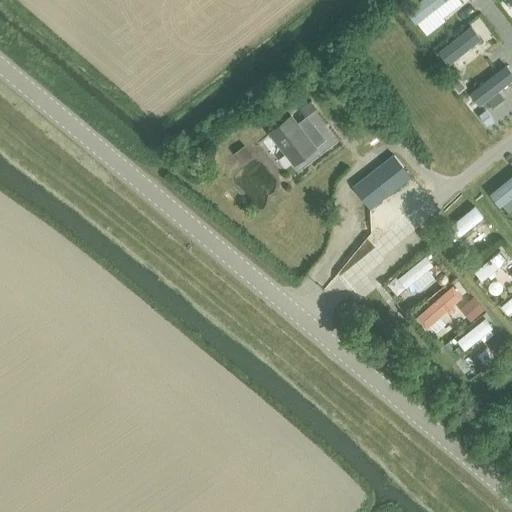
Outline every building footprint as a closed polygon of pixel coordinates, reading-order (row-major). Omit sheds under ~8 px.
[(371,59),(394,44),(387,34),(364,48),(371,59)] [(408,60),(387,76),(394,86),(415,70),(408,60)] [(456,74),(448,81),(458,93),(466,87),(456,74)] [(300,109),(306,117),(317,108),(311,101),(300,109)] [(485,111),(479,116),(486,125),(493,120),(485,111)] [(291,117),(270,132),(295,164),(315,148),(308,138),(317,131),(306,117),(296,124),(291,117)] [(244,146),(234,153),(241,162),(251,155),(244,146)] [(353,187),(370,209),(411,177),(394,155),(353,187)] [(511,174),(491,192),(503,206),(511,198),(511,174)] [(460,245),(484,225),(476,215),(452,236),(460,245)] [(502,248),(477,267),(486,278),(510,258),(502,248)] [(437,276),(437,281),(440,284),(445,284),(448,281),(448,277),(445,273),(440,273),(437,276)] [(458,302),(461,305),(469,297),(454,281),(418,315),(430,328),(458,302)] [(510,314),(511,311),(511,295),(502,304),(510,314)] [(474,299),(462,309),(472,320),(484,310),(474,299)] [(450,346),(464,361),(490,338),(497,345),(506,337),(486,314),(450,346)]
